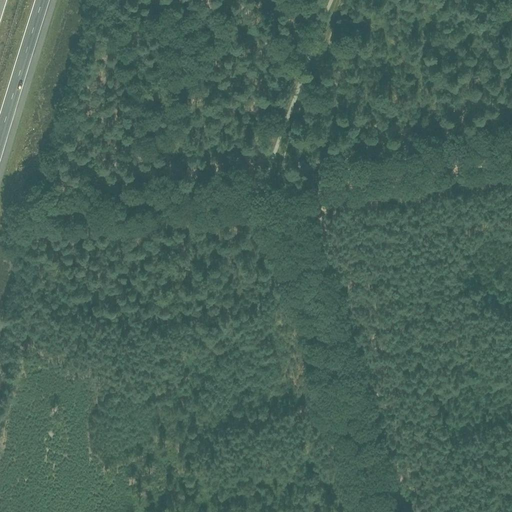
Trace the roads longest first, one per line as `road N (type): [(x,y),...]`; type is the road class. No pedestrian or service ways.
road 1 (track): [(511,137),(283,178),(278,168),(340,0)]
road 2 (track): [(283,178),(285,215),(378,511)]
road 3 (motorway): [(0,136),(42,0)]
